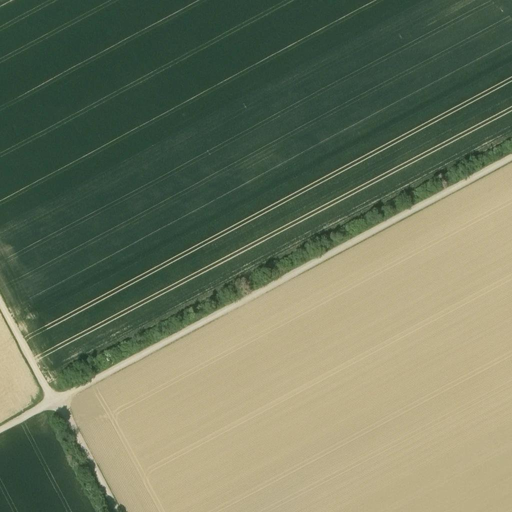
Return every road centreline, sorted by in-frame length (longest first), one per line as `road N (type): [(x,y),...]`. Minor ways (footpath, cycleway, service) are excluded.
road 1 (track): [(511,155),(0,431)]
road 2 (track): [(0,300),(113,511)]
